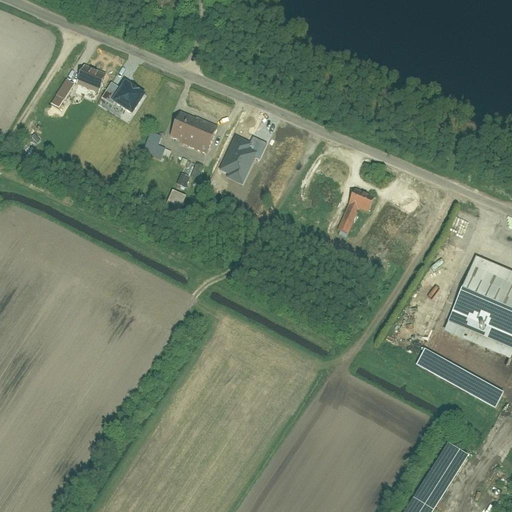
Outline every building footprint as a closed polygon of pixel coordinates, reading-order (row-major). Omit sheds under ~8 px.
[(85,74),(78,90),(100,100),(107,83),(85,74)] [(61,112),(75,88),(66,83),(52,107),(61,112)] [(123,88),(114,104),(134,116),(144,100),(123,88)] [(205,157),(219,129),(181,114),(168,139),(205,157)] [(162,140),(150,135),(141,155),(160,163),(165,151),(158,149),(162,140)] [(260,165),(268,148),(252,141),(248,149),(236,143),(221,175),(230,180),(232,176),(246,182),(255,163),(260,165)] [(375,200),(357,192),(342,227),(353,231),(361,212),(368,215),(375,200)] [(186,200),(172,194),(166,208),(179,214),(186,200)] [(511,272),(474,257),(446,328),(511,354),(511,272)] [(505,396),(424,351),(415,368),(496,412),(505,396)] [(432,511),(468,455),(449,444),(405,511),(432,511)]
